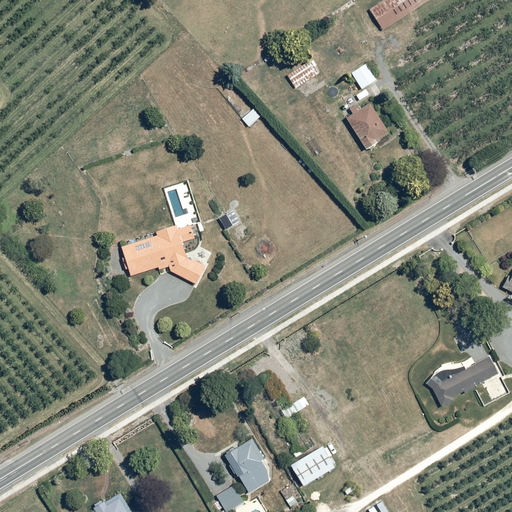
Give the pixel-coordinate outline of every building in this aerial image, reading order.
[(383,0),(368,10),(381,30),(428,0),(383,0)] [(310,59),(286,75),(296,90),(320,73),(310,59)] [(367,62),(350,73),(360,90),(377,79),(367,62)] [(351,114),(344,118),(364,150),(381,140),(380,138),(388,133),(369,103),(359,109),(357,104),(348,109),(351,114)] [(242,118),(248,126),(260,117),(254,109),(242,118)] [(157,236),(121,247),(131,277),(168,265),(170,272),(196,285),(206,266),(188,259),(182,243),(195,239),(190,225),(178,229),(177,226),(155,232),(157,236)] [(499,375),(489,356),(443,381),(434,375),(426,384),(433,389),(442,408),(454,401),(453,398),(499,375)] [(303,396),(280,411),(286,420),(309,405),(303,396)] [(265,461),(252,439),(225,455),(248,494),(270,481),(265,461)] [(289,465),(302,486),(334,467),(322,446),(289,465)] [(232,486),(216,497),(225,511),(226,511),(242,502),(232,486)] [(287,487),(280,491),(288,507),(296,502),(287,487)] [(132,511),(120,493),(94,509),(96,511),(132,511)]
